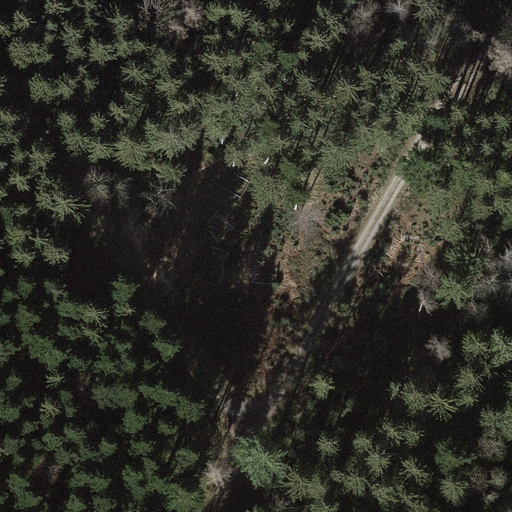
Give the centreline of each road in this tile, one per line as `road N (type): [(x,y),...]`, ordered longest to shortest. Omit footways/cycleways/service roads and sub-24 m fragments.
road 1 (track): [(211,511),(462,88),(511,43)]
road 2 (track): [(0,71),(251,439)]
